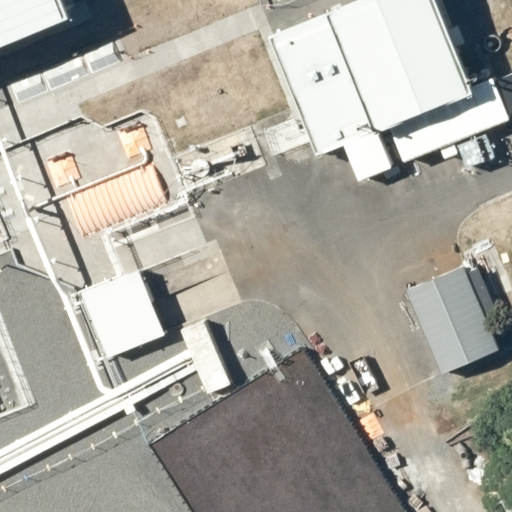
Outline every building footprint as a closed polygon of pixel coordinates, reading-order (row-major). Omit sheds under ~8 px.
[(42,0),(0,0),(0,68),(60,43),(42,0)] [(397,6),(232,75),(280,190),(445,121),(397,6)] [(429,302),(370,327),(409,417),(467,393),(429,302)] [(108,306),(44,332),(73,400),(136,373),(108,306)] [(182,331),(210,396),(236,385),(208,320),(182,331)] [(396,511),(297,352),(141,449),(180,511),(396,511)]
